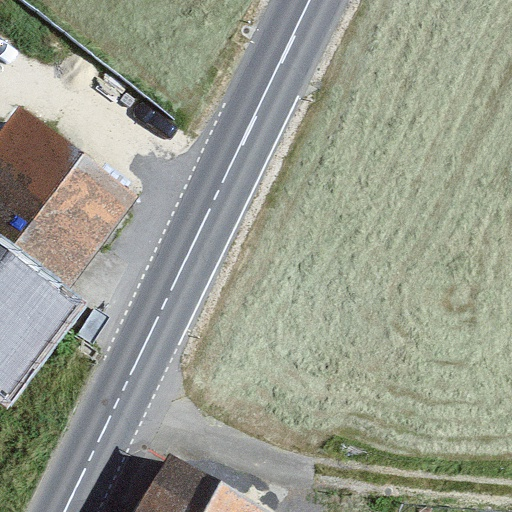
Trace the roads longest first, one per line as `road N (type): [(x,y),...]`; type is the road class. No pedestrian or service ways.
road 1 (secondary): [(311,0),(67,511)]
road 2 (track): [(111,424),(308,471),(511,493)]
